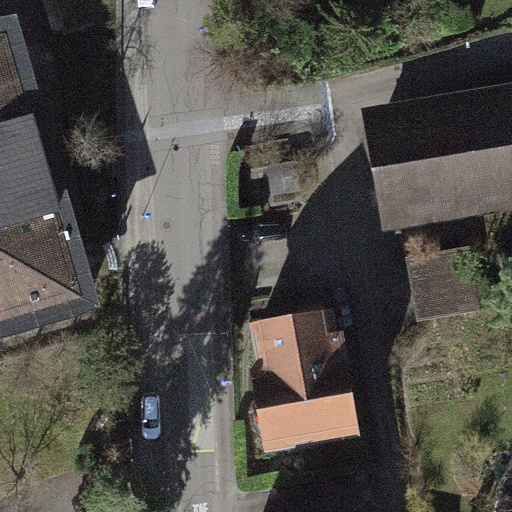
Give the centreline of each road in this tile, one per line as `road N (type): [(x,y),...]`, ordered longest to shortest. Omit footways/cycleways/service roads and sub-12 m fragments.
road 1 (residential): [(172,135),(194,511)]
road 2 (residential): [(511,47),(172,135)]
road 3 (residential): [(175,0),(172,135)]
